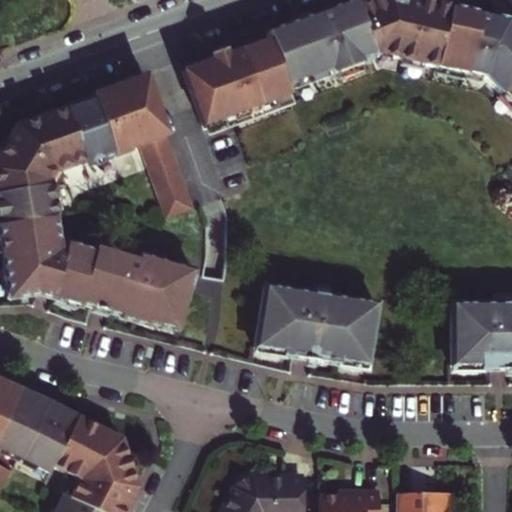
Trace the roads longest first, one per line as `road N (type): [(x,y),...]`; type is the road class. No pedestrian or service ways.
road 1 (unknown): [(158,27),(218,184),(226,287),(245,303)]
road 2 (residential): [(209,398),(362,428),(494,429)]
road 3 (residential): [(239,0),(0,83)]
road 4 (residential): [(0,339),(209,398)]
road 5 (residential): [(209,398),(156,511)]
